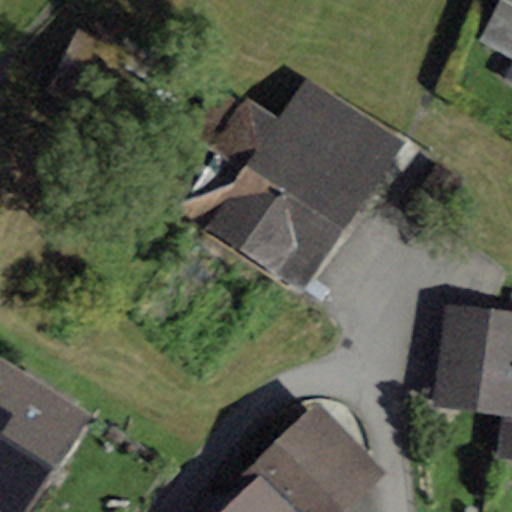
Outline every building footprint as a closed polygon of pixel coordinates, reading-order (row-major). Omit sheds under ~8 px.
[(511,3),(494,37),(511,47),(511,3)] [(83,41),(61,85),(95,103),(118,59),(83,41)] [(248,112),(216,157),(186,135),(160,171),(301,270),(386,147),(310,96),(283,137),(248,112)] [(440,166),(405,211),(428,228),(463,183),(440,166)] [(496,399),(511,401),(511,329),(460,323),(451,394),(496,399)] [(0,378),(0,498),(11,505),(66,421),(0,378)] [(317,422),(252,484),(265,497),(249,511),(324,511),(365,473),(317,422)]
